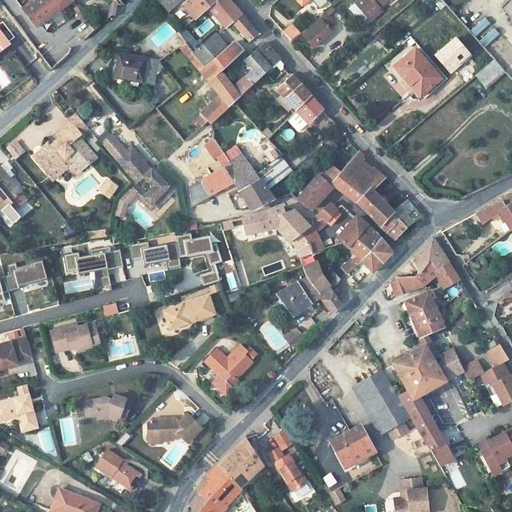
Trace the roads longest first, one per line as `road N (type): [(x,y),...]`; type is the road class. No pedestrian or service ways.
road 1 (tertiary): [(402,254),(231,432),(176,511)]
road 2 (residential): [(236,0),(438,219)]
road 3 (residential): [(137,0),(0,121)]
road 4 (residential): [(402,254),(334,194),(309,217),(291,202),(278,205)]
